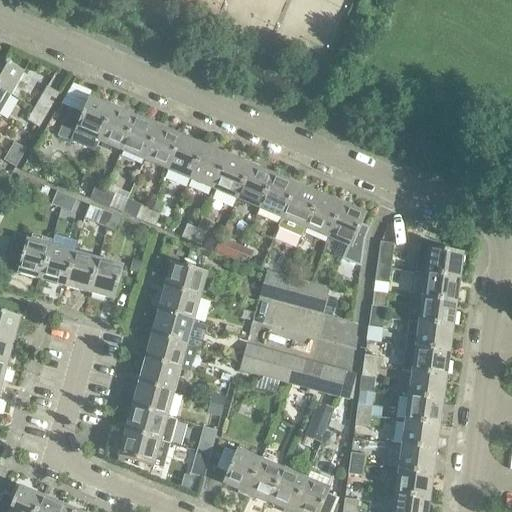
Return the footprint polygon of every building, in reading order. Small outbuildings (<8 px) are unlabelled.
[(0,89),(10,96),(23,74),(0,60),(0,89)] [(33,109),(46,116),(59,94),(46,87),(33,109)] [(0,113),(10,96),(0,89),(0,113)] [(94,153),(99,141),(100,142),(114,108),(89,98),(82,113),(70,108),(62,126),(57,137),(94,153)] [(122,151),(136,118),(114,108),(100,142),(122,151)] [(46,116),(33,109),(26,121),(38,129),(46,116)] [(145,161),(159,127),(136,118),(122,151),(145,161)] [(168,170),(182,137),(159,127),(145,161),(168,170)] [(191,180),(205,147),(182,137),(168,170),(191,180)] [(8,152),(21,159),(26,150),(14,143),(8,152)] [(214,190),(228,156),(205,147),(191,180),(214,190)] [(21,159),(8,152),(3,161),(15,169),(21,159)] [(238,200),(252,166),(228,156),(214,190),(238,200)] [(260,209),(274,176),(252,166),(238,200),(260,209)] [(283,219),(298,186),(274,176),(260,209),(283,219)] [(41,187),(20,178),(14,192),(36,201),(41,187)] [(100,204),(106,191),(95,186),(89,200),(100,204)] [(298,186),(283,219),(306,228),(320,195),(298,186)] [(61,208),(67,196),(56,191),(50,205),(61,209),(61,208)] [(106,191),(100,204),(109,208),(114,194),(106,191)] [(329,238),(343,204),(320,195),(306,228),(329,238)] [(61,208),(61,209),(70,213),(76,200),(67,196),(61,208)] [(329,238),(348,246),(342,259),(360,267),(363,244),(367,232),(359,229),(366,214),(343,204),(329,238)] [(145,223),(151,210),(141,205),(135,219),(145,223)] [(151,210),(145,223),(155,227),(160,214),(151,210)] [(107,229),(113,215),(103,211),(97,225),(107,229)] [(113,215),(107,229),(117,233),(122,219),(113,215)] [(191,243),(197,229),(187,225),(181,238),(191,243)] [(197,229),(191,243),(201,247),(206,233),(197,229)] [(42,280),(51,247),(26,240),(23,237),(18,235),(14,238),(9,255),(12,259),(21,261),(17,274),(42,280)] [(459,278),(463,253),(442,250),(442,246),(419,237),(414,273),(426,274),(459,278)] [(215,252),(227,257),(238,262),(244,249),(220,239),(215,252)] [(394,244),(379,242),(376,267),(390,269),(394,244)] [(51,247),(42,280),(66,287),(75,253),(51,247)] [(244,249),(238,262),(247,266),(252,253),(244,249)] [(90,293),(99,260),(75,253),(66,287),(90,293)] [(99,260),(90,293),(114,300),(123,266),(99,260)] [(165,289),(200,299),(208,273),(172,263),(165,289)] [(389,284),(390,269),(376,267),(374,282),(389,284)] [(267,272),(261,297),(273,300),(280,276),(267,272)] [(456,303),(459,278),(426,274),(422,299),(456,303)] [(280,276),(273,300),(285,303),(292,279),(280,276)] [(292,279),(285,303),(285,305),(298,309),(299,307),(311,310),(318,286),(305,282),(292,278),(292,279)] [(318,286),(311,310),(323,313),(330,289),(318,286)] [(200,299),(165,289),(159,313),(194,322),(200,299)] [(452,328),(456,303),(422,299),(419,323),(452,328)] [(385,308),(371,306),(369,316),(384,318),(385,308)] [(0,339),(14,344),(21,318),(0,312),(0,339)] [(194,322),(159,313),(152,338),(187,348),(194,322)] [(382,330),(384,318),(369,316),(368,328),(382,330)] [(419,323),(415,348),(449,353),(452,328),(419,323)] [(152,338),(145,361),(181,371),(189,373),(195,350),(187,348),(152,338)] [(14,344),(0,339),(0,365),(7,368),(14,344)] [(253,374),(260,349),(247,346),(240,371),(253,374)] [(415,348),(412,373),(445,377),(449,353),(415,348)] [(265,377),(272,352),(260,349),(253,374),(265,377)] [(272,352),(265,377),(277,380),(283,355),(272,352)] [(289,384),(295,358),(283,355),(277,380),(289,384)] [(378,357),(364,355),(362,366),(377,368),(378,357)] [(295,358),(289,384),(301,387),(301,389),(308,391),(316,363),(308,361),(308,362),(295,358)] [(181,371),(145,361),(139,385),(174,395),(181,371)] [(327,394),(334,369),(322,366),(322,365),(316,363),(308,391),(315,393),(315,391),(327,394)] [(377,368),(362,366),(361,377),(376,379),(377,368)] [(327,394),(339,398),(350,400),(357,375),(334,369),(327,394)] [(412,373),(408,398),(442,403),(445,377),(412,373)] [(174,395),(139,385),(133,409),(168,418),(174,395)] [(209,404),(223,408),(226,398),(212,394),(209,404)] [(408,398),(405,422),(438,427),(442,403),(408,398)] [(305,437),(321,444),(334,410),(318,403),(305,437)] [(223,408),(209,404),(207,414),(220,418),(223,408)] [(356,415),(370,417),(372,406),(357,404),(356,415)] [(126,433),(171,445),(177,421),(168,418),(133,409),(126,433)] [(370,417),(356,415),(354,426),(369,428),(370,417)] [(405,422),(401,447),(435,452),(438,427),(405,422)] [(203,427),(199,441),(196,451),(198,452),(210,455),(217,431),(203,427)] [(119,456),(164,469),(171,445),(126,433),(119,456)] [(401,447),(398,471),(431,476),(435,452),(401,447)] [(248,494),(262,460),(238,450),(224,483),(248,494)] [(192,476),(205,480),(211,455),(210,455),(198,452),(192,476)] [(349,464),(364,466),(365,455),(350,454),(349,464)] [(262,460),(248,494),(270,503),(285,470),(262,460)] [(364,466),(349,464),(348,475),(362,477),(364,466)] [(290,511),(293,511),(307,480),(285,470),(270,503),(290,511)] [(398,471),(395,496),(428,501),(431,476),(398,471)] [(332,511),(339,499),(328,494),(330,490),(307,480),(293,511),(332,511)] [(0,511),(36,511),(43,497),(21,488),(16,499),(4,494),(0,503),(0,511)] [(395,496),(392,511),(426,511),(428,501),(395,496)] [(43,497),(36,511),(64,511),(67,507),(43,497)] [(342,511),(357,511),(359,501),(344,499),(342,511)]
